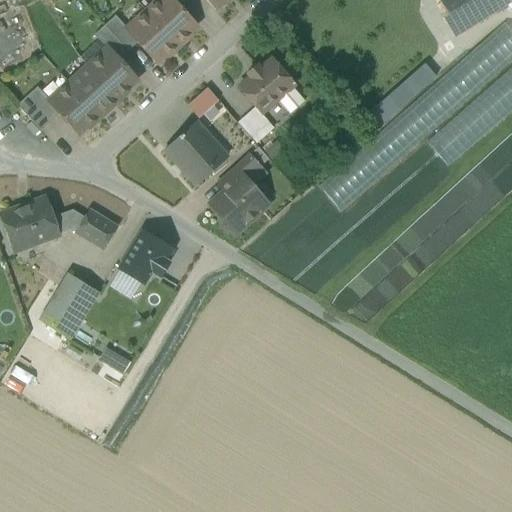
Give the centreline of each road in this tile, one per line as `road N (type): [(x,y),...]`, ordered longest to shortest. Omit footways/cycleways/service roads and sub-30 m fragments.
road 1 (unclassified): [(94,175),(511,433)]
road 2 (residential): [(94,175),(99,159),(273,0)]
